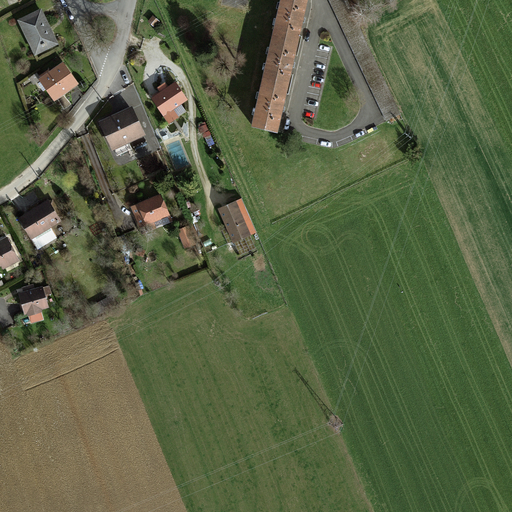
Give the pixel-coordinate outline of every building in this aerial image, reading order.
[(276,131),(306,0),(281,0),(252,126),(276,131)] [(328,0),(362,70),(386,120),(400,114),(350,8),(346,0),(328,0)] [(346,0),(350,8),(356,5),(353,0),(346,0)] [(55,42),(40,11),(20,20),(34,49),(45,44),(46,47),(55,42)] [(54,98),(76,83),(62,64),(50,72),(41,78),(41,79),(42,80),(47,87),(54,98)] [(48,69),(39,75),(41,78),(50,72),(48,69)] [(42,80),(38,83),(43,90),(47,87),(42,80)] [(163,114),(171,108),(186,98),(175,82),(152,97),(163,114)] [(127,140),(142,133),(131,108),(102,122),(113,147),(127,140)] [(169,121),(176,116),(171,108),(163,114),(169,121)] [(131,148),(127,140),(113,147),(117,155),(131,148)] [(168,214),(160,195),(139,204),(146,222),(168,214)] [(49,200),(60,218),(63,216),(52,198),(49,200)] [(242,199),(235,202),(249,234),(256,231),(242,199)] [(30,211),(19,218),(37,246),(56,235),(50,225),(61,219),(60,218),(49,200),(40,205),(30,211)] [(38,202),(28,208),(30,211),(40,205),(38,202)] [(249,234),(235,202),(219,208),(233,241),(249,234)] [(187,225),(178,229),(186,247),(194,244),(187,225)] [(0,245),(0,264),(1,264),(3,267),(18,259),(8,241),(0,245)] [(47,306),(42,286),(33,289),(23,292),(19,293),(25,312),(27,311),(27,313),(41,309),(40,308),(47,306)] [(92,306),(96,314),(116,305),(112,296),(92,306)]
